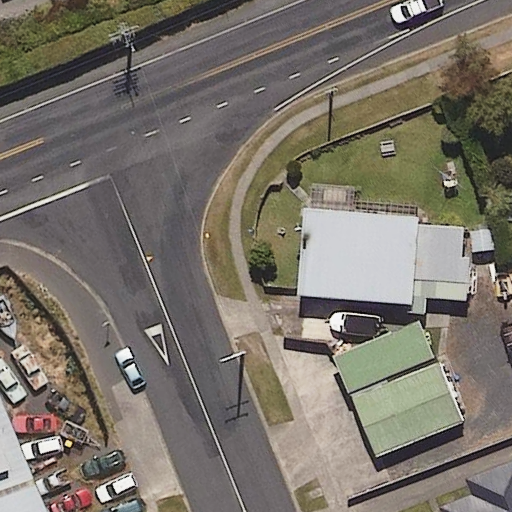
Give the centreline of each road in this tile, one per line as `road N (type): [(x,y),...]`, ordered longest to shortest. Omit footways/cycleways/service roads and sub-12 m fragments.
road 1 (residential): [(91,121),(243,511)]
road 2 (secondary): [(390,0),(91,121)]
